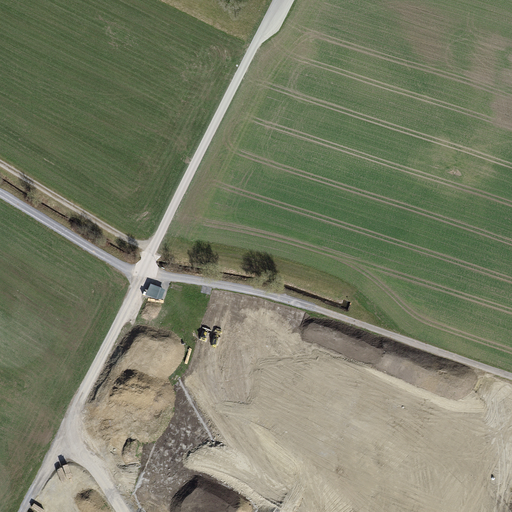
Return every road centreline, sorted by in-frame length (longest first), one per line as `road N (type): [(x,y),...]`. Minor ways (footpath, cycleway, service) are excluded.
road 1 (track): [(23,511),(276,0)]
road 2 (track): [(511,375),(314,307),(225,284),(143,275),(0,193)]
road 3 (track): [(0,162),(155,250)]
